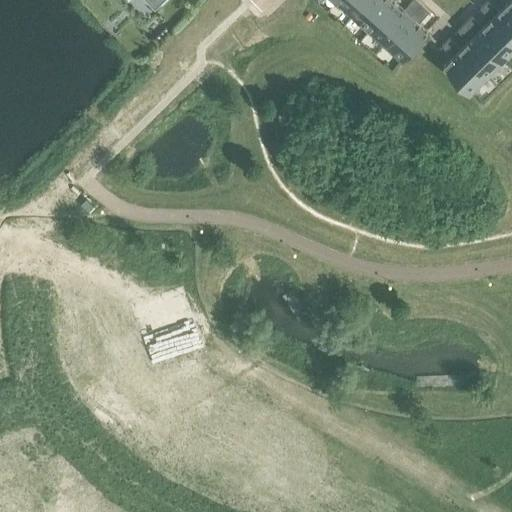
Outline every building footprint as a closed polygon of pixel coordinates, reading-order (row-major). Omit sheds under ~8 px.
[(163,0),(144,0),(154,9),(163,0)] [(337,0),(354,14),(366,0),(337,0)] [(366,0),(354,14),(370,29),(395,0),(394,0),(366,0)] [(370,29),(386,43),(421,4),(417,0),(410,0),(404,8),(395,0),(370,29)] [(480,8),(490,18),(511,40),(511,9),(506,3),(498,11),(487,0),(480,8)] [(421,4),(386,43),(402,58),(412,47),(428,30),(419,22),(429,11),(421,4)] [(472,15),(465,22),(502,61),(511,50),(511,40),(490,18),(482,26),(472,15)] [(468,40),(460,48),(459,48),(486,76),(502,61),(465,22),(457,30),(468,40)] [(459,48),(460,48),(449,37),(442,45),(452,55),(443,64),(470,91),(486,76),(459,48)] [(125,301),(70,306),(74,348),(129,343),(125,301)] [(167,432),(158,447),(162,450),(159,456),(188,475),(199,458),(220,471),(235,446),(215,433),(217,429),(187,411),(172,435),(167,432)] [(20,469),(16,471),(36,495),(26,504),(32,511),(52,511),(51,510),(71,494),(38,454),(35,456),(32,453),(17,465),(20,469)]
